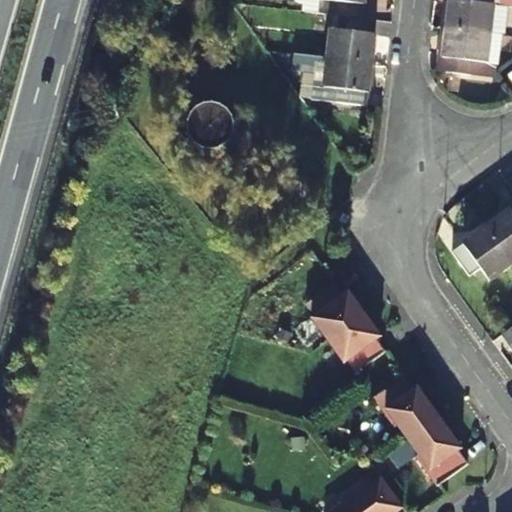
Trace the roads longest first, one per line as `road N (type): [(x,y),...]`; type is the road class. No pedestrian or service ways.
road 1 (residential): [(511,422),(410,279),(408,226),(438,183)]
road 2 (trunk): [(0,230),(62,0)]
road 3 (residential): [(438,183),(416,152),(405,100),(416,0)]
